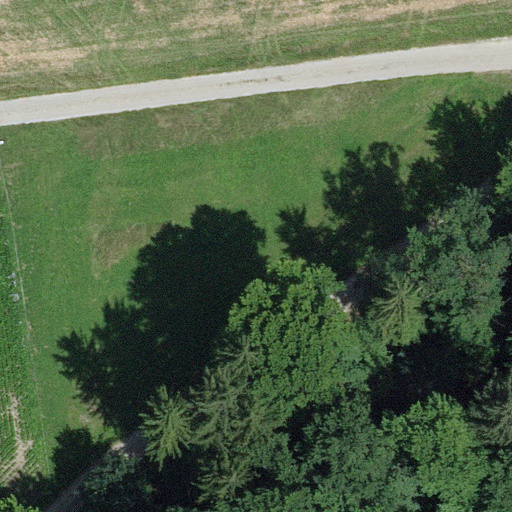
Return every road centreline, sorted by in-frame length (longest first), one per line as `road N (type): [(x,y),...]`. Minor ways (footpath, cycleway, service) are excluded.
road 1 (track): [(64,511),(105,471),(511,175)]
road 2 (track): [(511,54),(389,60),(0,114)]
